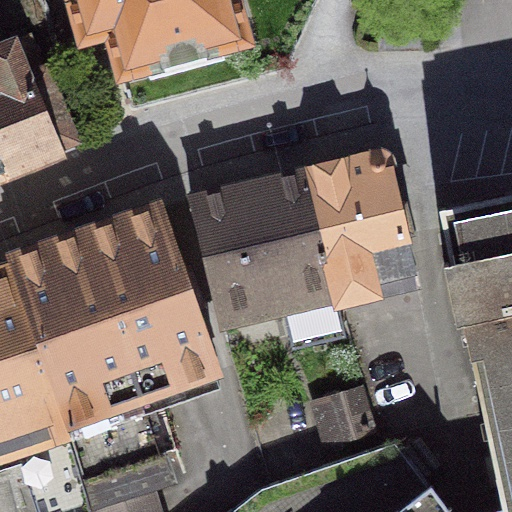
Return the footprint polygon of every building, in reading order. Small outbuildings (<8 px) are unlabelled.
[(109,32),(120,74),(247,40),(236,0),(70,0),(82,40),(109,32)] [(349,0),(348,4),(363,10),(354,32),(356,41),(363,47),(378,50),(438,46),(445,36),(443,12),(459,10),(458,0),(349,0)] [(0,171),(75,140),(46,67),(29,74),(14,38),(0,43),(0,171)] [(336,295),(337,302),(417,283),(388,164),(373,154),(308,169),(336,295)] [(308,169),(191,198),(221,323),(282,308),(292,348),(346,336),(337,302),(336,295),(308,169)] [(503,507),(504,511),(511,511),(511,204),(442,220),(451,261),(444,263),(457,322),(463,321),(503,507)] [(189,265),(179,268),(157,206),(20,253),(8,258),(11,268),(69,432),(92,507),(96,505),(150,489),(171,483),(150,425),(158,422),(148,392),(214,369),(193,306),(202,303),(189,265)] [(38,511),(76,511),(92,507),(69,432),(11,268),(0,271),(0,467),(23,460),(38,511)] [(324,397),(337,441),(371,430),(358,387),(324,397)] [(450,511),(430,485),(394,511),(450,511)] [(156,511),(150,489),(96,505),(98,511),(156,511)]
